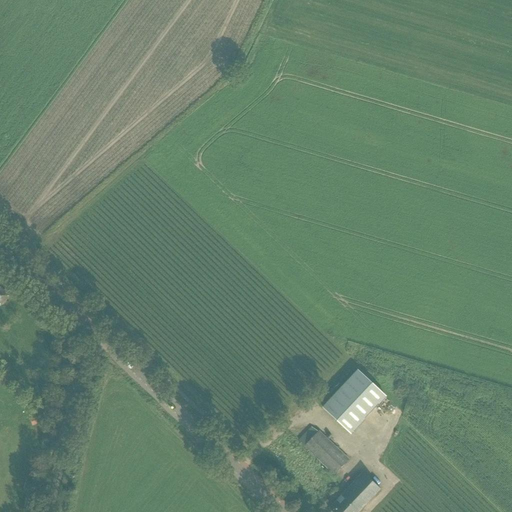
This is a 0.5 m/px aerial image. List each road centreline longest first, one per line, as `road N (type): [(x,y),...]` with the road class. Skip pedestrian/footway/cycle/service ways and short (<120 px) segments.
road 1 (tertiary): [(283,511),(98,333)]
road 2 (unclassified): [(49,511),(98,333)]
road 3 (tertiary): [(98,333),(0,239)]
